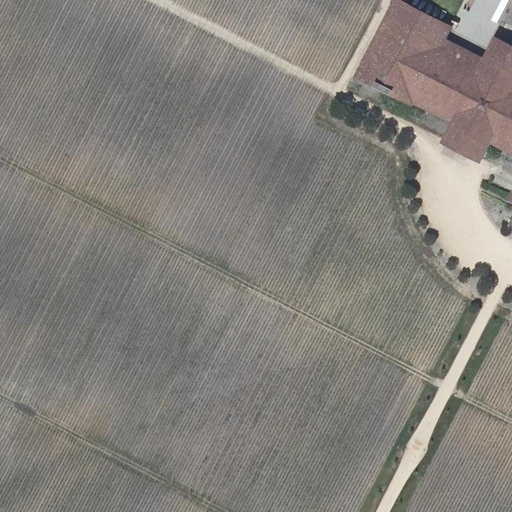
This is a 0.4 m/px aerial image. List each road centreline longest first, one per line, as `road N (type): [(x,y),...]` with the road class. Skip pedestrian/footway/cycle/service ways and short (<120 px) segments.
road 1 (track): [(157,0),(419,136),(440,198),(511,269)]
road 2 (track): [(0,397),(222,511)]
